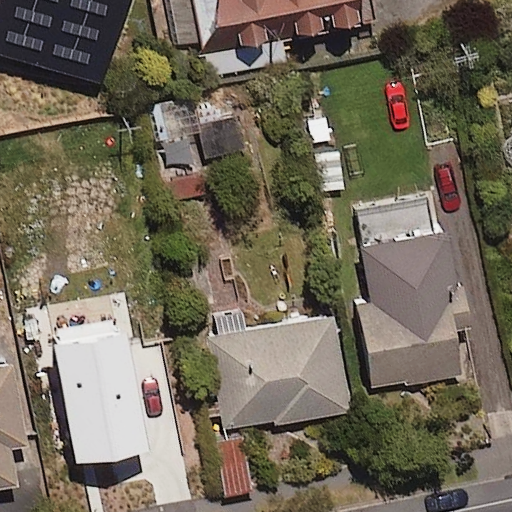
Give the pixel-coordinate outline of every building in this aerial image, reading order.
[(116,0),(0,0),(0,59),(84,90),(116,0)] [(369,18),(365,0),(190,0),(203,74),(282,60),(277,35),(369,18)] [(240,147),(230,88),(147,102),(157,162),(240,147)] [(348,289),(366,378),(398,372),(399,378),(455,367),(445,320),(463,316),(453,268),(448,269),(436,210),(350,227),(362,286),(348,289)] [(317,296),(195,322),(217,422),(339,396),(317,296)] [(152,335),(32,361),(52,455),(173,429),(152,335)] [(0,469),(5,468),(0,444),(0,429),(14,427),(0,358),(0,469)] [(235,424),(203,431),(215,484),(247,476),(235,424)]
